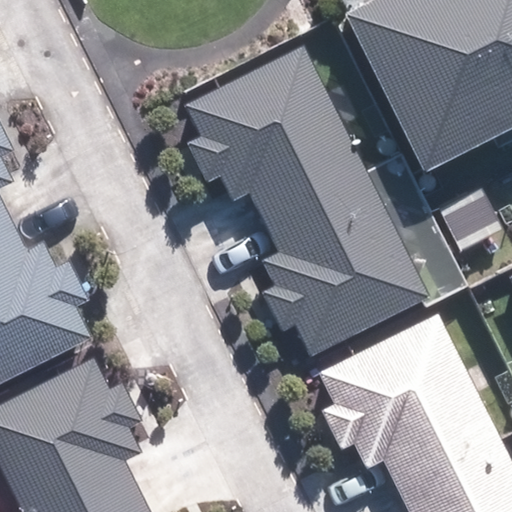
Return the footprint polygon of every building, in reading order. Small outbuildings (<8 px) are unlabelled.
[(419,167),(511,121),(511,0),(366,0),(342,12),(419,167)] [(429,299),(303,48),(184,107),(199,138),(188,144),(208,184),(220,178),(233,203),(250,195),(279,252),(261,261),(275,288),(263,293),(284,334),(295,328),(310,358),(429,299)] [(0,383),(92,338),(77,309),(89,303),(69,262),(57,267),(44,241),(27,249),(0,195),(0,190),(15,183),(3,158),(15,152),(0,121),(0,383)] [(511,511),(511,462),(437,312),(318,371),(333,402),(321,408),(342,448),(354,442),(367,467),(384,459),(410,511),(511,511)] [(95,356),(0,402),(0,463),(24,511),(172,511),(171,511),(168,511),(150,511),(126,461),(143,453),(130,428),(143,422),(122,381),(111,387),(95,356)]
